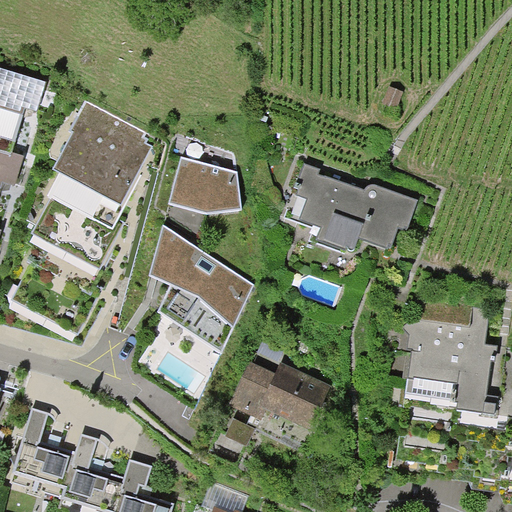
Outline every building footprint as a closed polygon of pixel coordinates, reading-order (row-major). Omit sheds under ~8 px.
[(34,118),(43,83),(0,73),(0,143),(12,146),(20,115),(34,118)] [(113,223),(152,138),(83,106),(80,114),(75,112),(66,131),(69,132),(61,150),(49,176),(54,178),(40,209),(26,238),(36,243),(25,266),(4,310),(71,342),(96,289),(92,287),(121,226),(113,223)] [(0,188),(14,192),(21,160),(0,154),(0,188)] [(238,172),(182,158),(171,206),(205,215),(240,209),(238,172)] [(406,229),(417,200),(377,184),(368,187),(365,193),(320,177),(323,169),(307,164),(295,196),(306,200),(299,220),(322,229),(317,242),(355,257),(361,241),(390,251),(400,226),(406,229)] [(167,316),(220,351),(253,284),(165,226),(150,276),(171,288),(162,313),(167,316)] [(490,483),(511,486),(511,348),(486,345),(491,313),(415,301),(389,468),(490,483)] [(309,432),(328,382),(279,363),(276,372),(247,361),(228,412),(262,425),(266,415),(309,432)] [(170,511),(173,504),(154,498),(143,495),(150,469),(126,461),(118,487),(97,481),(86,477),(96,442),(78,436),(71,461),(47,455),(37,452),(47,418),(30,413),(11,477),(62,492),(58,506),(78,511),(170,511)] [(94,460),(105,463),(113,438),(102,435),(94,460)]
